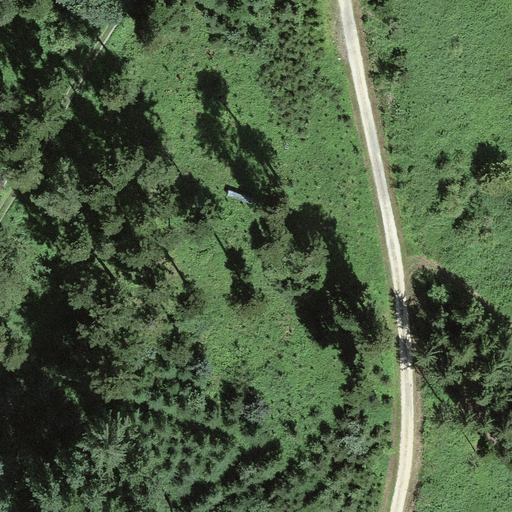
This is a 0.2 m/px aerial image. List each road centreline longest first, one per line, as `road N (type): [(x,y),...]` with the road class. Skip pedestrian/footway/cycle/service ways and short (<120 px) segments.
road 1 (track): [(401,511),(408,403),(400,308),(346,0)]
road 2 (track): [(0,209),(121,0)]
